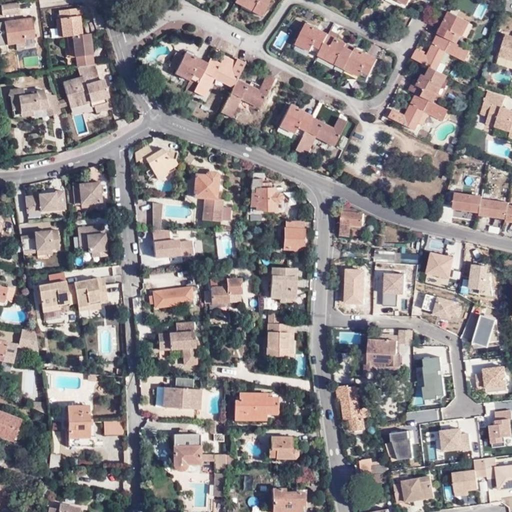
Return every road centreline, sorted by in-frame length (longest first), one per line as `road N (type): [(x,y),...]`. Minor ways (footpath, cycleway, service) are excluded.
road 1 (residential): [(122,148),(134,295),(136,511)]
road 2 (residential): [(328,188),(320,355),(347,511)]
road 3 (unknown): [(319,324),(427,326),(467,336),(462,407),(413,419)]
road 4 (residential): [(328,188),(404,220),(511,246)]
road 5 (residential): [(160,118),(328,188)]
road 6 (residential): [(109,0),(140,94),(160,118)]
road 7 (residential): [(122,148),(0,179)]
